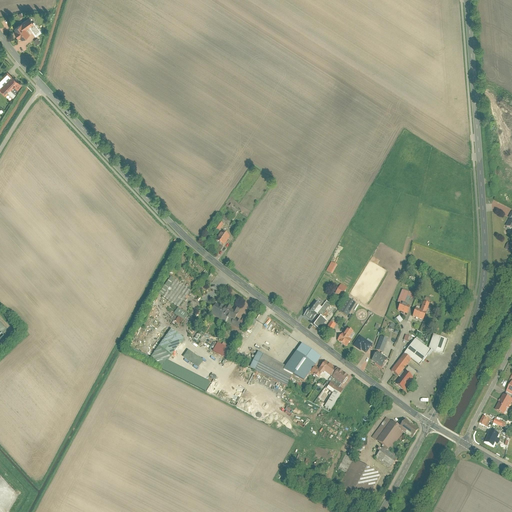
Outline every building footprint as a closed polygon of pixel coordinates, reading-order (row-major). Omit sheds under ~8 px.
[(14,28),(22,38),(30,33),(26,27),(28,25),(33,21),(30,16),(14,28)] [(28,25),(35,35),(41,31),(33,21),(28,25)] [(0,78),(0,89),(7,97),(20,85),(7,71),(0,78)] [(215,230),(219,232),(225,225),(221,223),(215,230)] [(218,242),(226,246),(232,236),(224,232),(218,242)] [(331,262),(327,272),(334,275),(338,265),(331,262)] [(171,278),(160,296),(180,308),(191,290),(171,278)] [(336,294),(341,297),(346,289),(340,286),(336,294)] [(401,304),(398,312),(407,315),(410,308),(407,307),(411,298),(410,297),(412,294),(404,290),(398,302),(401,304)] [(340,312),(347,316),(354,304),(347,299),(340,312)] [(415,309),(412,317),(424,321),(430,304),(424,301),(421,311),(415,309)] [(304,316),(311,322),(317,314),(315,312),(320,306),(315,302),(304,316)] [(318,313),(322,316),(330,305),(326,302),(318,313)] [(219,304),(213,316),(240,330),(242,326),(240,325),(243,320),(237,317),(241,311),(230,305),(227,309),(219,304)] [(185,323),(190,317),(180,308),(175,314),(185,323)] [(311,323),(319,330),(326,322),(317,315),(311,323)] [(326,331),(331,334),(336,326),(331,323),(326,331)] [(351,341),(348,340),(353,332),(348,329),(345,334),(343,332),(337,341),(347,347),(351,341)] [(208,392),(213,382),(172,364),(184,337),(169,330),(154,363),(164,367),(162,372),(208,392)] [(414,382),(412,381),(414,377),(417,372),(409,367),(413,360),(421,365),(433,351),(443,355),(449,340),(434,335),(430,348),(417,338),(392,372),(401,378),(396,386),(405,391),(409,385),(411,387),(414,382)] [(376,350),(384,352),(388,339),(381,336),(376,350)] [(354,347),(365,354),(371,344),(360,337),(354,347)] [(223,344),(222,345),(219,344),(214,353),(228,360),(234,349),(223,344)] [(292,376),(304,380),(321,357),(302,344),(285,366),(258,353),(250,368),(286,386),(292,376)] [(185,358),(200,369),(205,362),(190,351),(185,358)] [(375,352),(370,360),(381,367),(386,359),(375,352)] [(319,371),(330,378),(336,369),(325,362),(319,371)] [(332,379),(343,386),(350,376),(339,369),(332,379)] [(503,393),(495,409),(505,414),(511,401),(511,381),(505,394),(503,393)] [(324,407),(330,410),(342,392),(330,384),(327,389),(333,393),(324,407)] [(483,415),(479,425),(485,428),(490,418),(483,415)] [(385,419),(372,439),(389,451),(402,433),(397,430),(398,428),(385,419)] [(416,430),(403,421),(398,428),(397,430),(402,433),(410,439),(416,430)] [(500,435),(490,430),(485,443),(495,447),(500,435)] [(380,475),(354,461),(340,487),(366,501),(380,475)]
